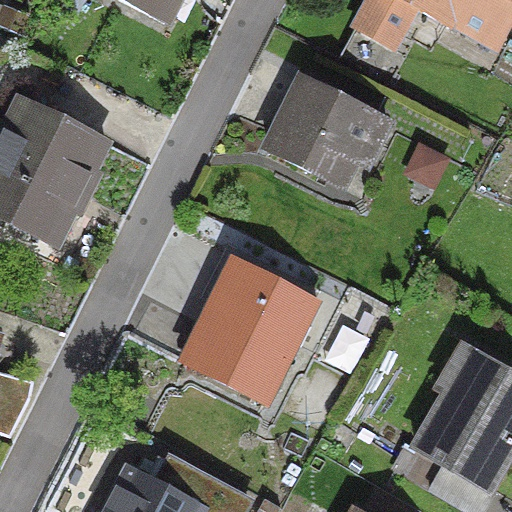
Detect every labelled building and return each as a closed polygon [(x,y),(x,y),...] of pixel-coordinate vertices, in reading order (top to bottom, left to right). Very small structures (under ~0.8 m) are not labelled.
[(69,0),(175,47),(196,0),(69,0)] [(511,0),(374,0),(355,39),(400,62),(415,32),(496,73),(511,40),(511,0)] [(403,136),(301,86),(261,166),(362,217),(403,136)] [(108,145),(18,101),(0,138),(0,213),(60,243),(108,145)] [(315,302),(234,262),(187,359),(268,398),(315,302)] [(511,375),(468,351),(416,445),(492,487),(511,451),(511,375)] [(155,484),(128,470),(105,511),(245,511),(251,502),(168,459),(155,484)]
